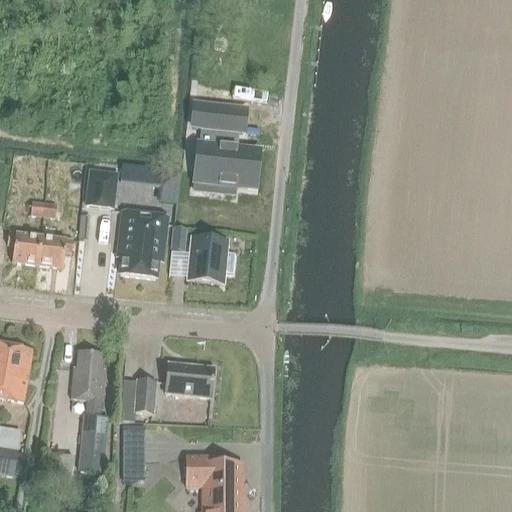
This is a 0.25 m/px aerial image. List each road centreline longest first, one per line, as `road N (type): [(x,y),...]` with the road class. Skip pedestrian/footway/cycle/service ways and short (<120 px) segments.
road 1 (unclassified): [(262,333),(300,0)]
road 2 (unclassified): [(511,349),(275,334)]
road 3 (residential): [(262,333),(54,317)]
road 4 (residential): [(23,511),(54,317)]
road 5 (residential): [(266,511),(262,333)]
